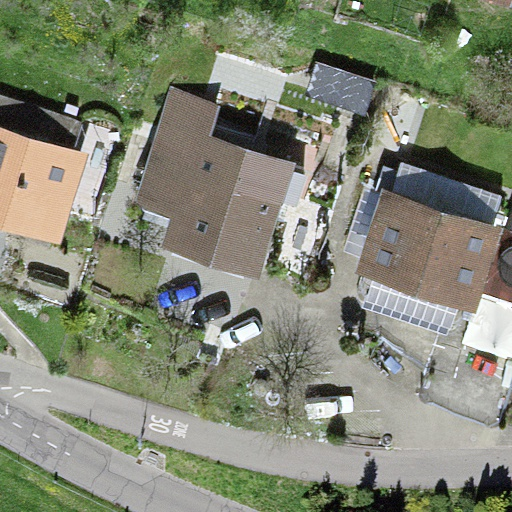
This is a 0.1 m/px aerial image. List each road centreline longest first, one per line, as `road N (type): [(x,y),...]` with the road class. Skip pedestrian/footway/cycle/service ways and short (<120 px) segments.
road 1 (residential): [(0,392),(51,394),(364,469),(511,464)]
road 2 (residential): [(0,419),(90,473),(187,511)]
